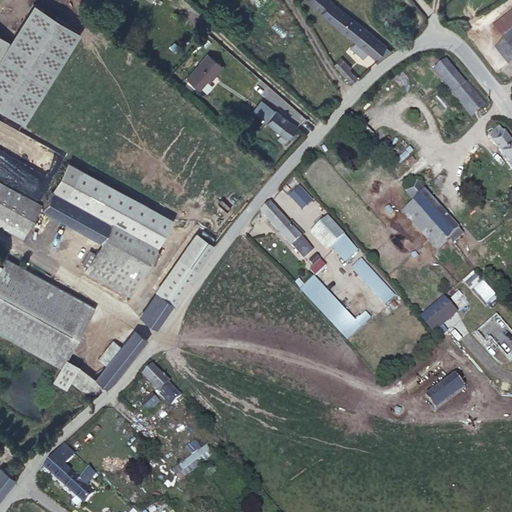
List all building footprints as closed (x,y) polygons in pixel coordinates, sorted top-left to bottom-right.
[(385,44),(330,0),(318,0),(315,5),(324,13),(323,14),(356,40),(351,46),(364,57),(369,51),(375,56),(385,44)] [(511,14),(500,24),(511,40),(511,39),(511,14)] [(501,48),(511,61),(511,60),(511,40),(501,48)] [(207,80),(220,65),(207,54),(187,78),(199,88),(207,80)] [(357,78),(349,69),(350,67),(341,57),(334,64),(351,83),(357,78)] [(486,106),(447,59),(434,70),(474,116),(486,106)] [(222,67),(220,65),(207,80),(209,82),(222,67)] [(287,138),(296,127),(276,110),(266,122),(287,138)] [(375,135),(352,114),(342,123),(366,145),(375,135)] [(511,142),(499,126),(488,134),(511,164),(511,142)] [(171,219),(80,169),(66,196),(111,222),(156,247),(171,219)] [(466,234),(418,181),(406,192),(414,201),(450,240),(455,245),(466,234)] [(0,224),(23,238),(40,207),(0,184),(0,224)] [(312,200),(300,186),(290,194),(302,208),(312,200)] [(66,196),(52,188),(42,208),(100,241),(111,222),(66,196)] [(450,240),(414,201),(402,212),(438,252),(450,240)] [(293,227),(271,203),(262,211),(303,257),(313,249),(302,237),(304,234),(295,224),(293,227)] [(325,220),(322,217),(314,224),(318,228),(316,229),(341,257),(354,245),(328,217),(325,220)] [(131,294),(156,247),(111,222),(100,241),(94,252),(86,266),(85,269),(131,294)] [(345,261),(358,249),(354,245),(341,257),(345,261)] [(86,266),(94,252),(88,250),(81,263),(86,266)] [(314,266),(321,259),(316,253),(309,260),(314,266)] [(0,334),(61,368),(94,308),(89,305),(7,259),(0,270),(0,334)] [(374,273),(362,259),(352,269),(365,282),(374,273)] [(178,265),(159,292),(173,303),(193,276),(178,265)] [(474,271),(463,281),(471,291),(483,281),(474,271)] [(314,278),(302,289),(332,323),(345,311),(314,278)] [(155,328),(173,303),(159,292),(142,317),(155,328)] [(398,306),(388,295),(383,299),(393,311),(398,306)] [(459,312),(445,296),(422,316),(440,339),(447,334),(449,332),(443,325),(459,312)] [(356,322),(342,334),(347,340),(361,327),(356,322)] [(113,380),(146,339),(134,329),(120,346),(106,364),(94,379),(105,387),(113,380)] [(106,364),(120,346),(112,340),(98,358),(106,364)] [(94,379),(78,366),(69,380),(80,389),(93,393),(105,387),(94,379)] [(182,395),(153,366),(143,375),(172,404),(182,395)] [(437,409),(466,387),(456,374),(426,396),(437,409)] [(148,411),(159,401),(153,394),(142,405),(148,411)] [(181,480),(215,455),(211,449),(211,450),(207,444),(197,451),(173,469),(181,480)] [(79,480),(64,466),(74,454),(64,445),(44,466),(84,502),(93,492),(85,485),(96,473),(90,468),(79,480)] [(0,498),(15,479),(0,466),(0,498)]
